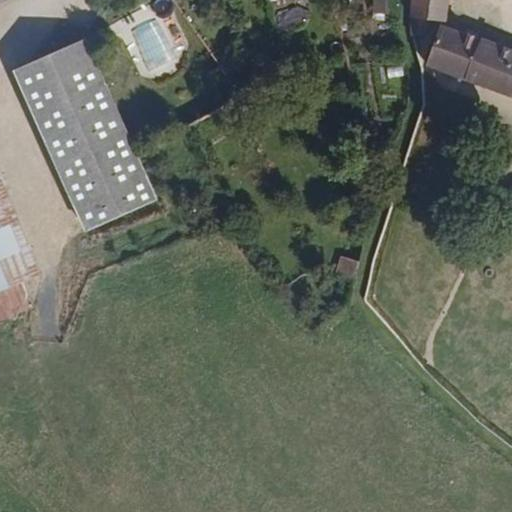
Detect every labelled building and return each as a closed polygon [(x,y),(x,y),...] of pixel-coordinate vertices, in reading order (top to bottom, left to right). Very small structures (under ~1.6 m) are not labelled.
[(375,0),(375,10),(399,11),(399,0),(375,0)] [(452,15),(453,0),(419,0),(419,4),(424,29),(437,29),(437,15),(452,15)] [(511,47),(491,39),(455,25),(439,60),(511,91),(511,47)] [(158,201),(134,150),(84,38),(12,71),(74,207),(86,234),(158,201)] [(253,96),(249,90),(239,96),(243,102),(253,96)] [(29,275),(0,189),(0,314),(23,306),(15,280),(29,275)]
